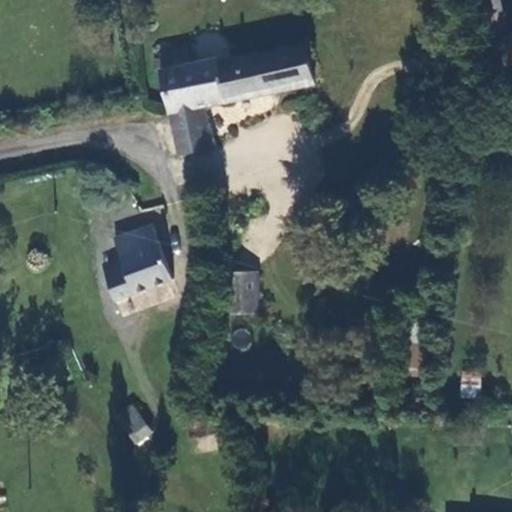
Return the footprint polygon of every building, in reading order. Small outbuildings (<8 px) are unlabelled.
[(205,107),(314,85),(308,47),(194,65),(167,70),(163,70),(168,98),(180,155),(212,150),(205,107)] [(167,70),(194,65),(191,51),(165,56),(167,70)] [(126,272),(105,280),(113,302),(171,283),(153,228),(117,238),(122,258),(126,272)] [(122,258),(101,266),(105,280),(126,272),(122,258)] [(226,276),(228,315),(258,314),(256,274),(226,276)] [(480,397),(480,371),(459,371),(459,397),(480,397)] [(149,430),(134,402),(118,414),(134,441),(149,430)] [(219,414),(188,419),(191,436),(222,430),(219,414)]
